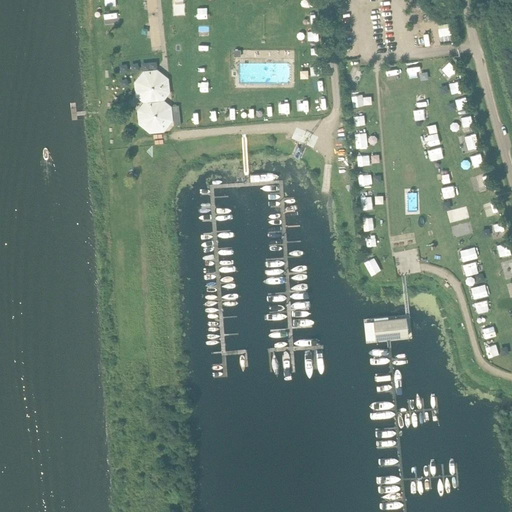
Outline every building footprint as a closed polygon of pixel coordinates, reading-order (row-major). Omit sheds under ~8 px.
[(347,42),(348,55),(358,54),(357,42),(347,42)] [(450,61),(443,67),(448,75),(456,69),(450,61)] [(348,80),(358,84),(363,72),(353,68),(348,80)] [(441,71),(435,77),(440,83),(446,77),(441,71)] [(166,92),(165,81),(156,74),(144,75),(137,84),(138,95),(148,102),(140,111),(141,123),(150,130),(166,128),(169,125),(167,109),(158,101),(166,92)] [(453,90),(455,94),(464,91),(460,80),(440,87),(443,94),(453,90)] [(352,95),(354,106),(373,104),(372,96),(364,96),(364,94),(352,95)] [(418,95),(419,105),(427,105),(426,94),(418,95)] [(299,100),(299,110),(309,110),(309,99),(299,100)] [(428,119),(427,108),(417,109),(418,120),(428,119)] [(364,114),(355,114),(356,126),(365,125),(364,114)] [(471,117),(461,119),(462,126),(473,125),(471,117)] [(357,148),(368,147),(368,133),(356,133),(357,148)] [(478,134),(468,134),(469,149),(479,148),(478,134)] [(463,141),(456,145),(459,150),(466,147),(463,141)] [(434,158),(442,155),(440,146),(432,148),(434,158)] [(358,153),(359,163),(370,162),(370,153),(358,153)] [(474,164),(483,162),(481,153),(472,156),(474,164)] [(408,169),(408,188),(418,187),(417,169),(408,169)] [(360,185),(372,184),(371,173),(359,174),(360,185)] [(452,173),(443,175),(445,182),(453,180),(452,173)] [(476,176),(480,188),(491,184),(487,173),(476,176)] [(454,184),(443,187),(445,198),(456,195),(454,184)] [(363,209),(373,208),(372,194),(362,195),(363,209)] [(486,205),(488,215),(499,214),(498,203),(486,205)] [(463,207),(453,211),(456,219),(463,217),(463,219),(467,218),(463,207)] [(485,207),(478,209),(479,217),(487,215),(485,207)] [(376,216),(364,217),(365,230),(376,229),(376,216)] [(453,226),(456,236),(470,233),(468,222),(453,226)] [(501,257),(511,254),(508,242),(498,245),(501,257)] [(476,246),(461,250),(464,261),(479,257),(476,246)] [(374,258),(366,262),(372,274),(380,270),(374,258)] [(467,275),(484,271),(481,260),(463,264),(467,275)] [(486,283),(471,287),(475,299),(489,294),(486,283)] [(489,300),(476,301),(477,311),(489,311),(489,300)] [(406,318),(373,321),(375,341),(408,338),(406,318)] [(489,357),(500,354),(497,344),(487,346),(489,357)]
